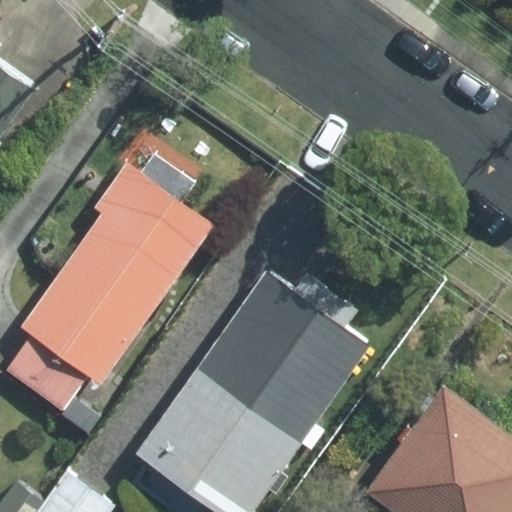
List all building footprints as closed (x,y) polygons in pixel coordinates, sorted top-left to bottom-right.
[(0,147),(3,149),(53,79),(8,47),(19,31),(0,18),(0,147)] [(168,110),(141,91),(127,110),(154,130),(168,110)] [(112,373),(222,219),(140,159),(109,202),(118,208),(37,320),(44,325),(17,364),(72,404),(77,396),(99,364),(112,373)] [(276,267),(149,447),(242,511),(255,511),(381,335),(358,320),(368,307),(316,271),(304,287),(276,267)] [(511,511),(511,417),(458,378),(384,483),(424,511),(511,511)] [(96,410),(77,396),(72,404),(70,408),(87,422),(96,410)] [(110,511),(118,501),(72,467),(39,511),(110,511)] [(0,511),(11,497),(0,489),(0,511)]
